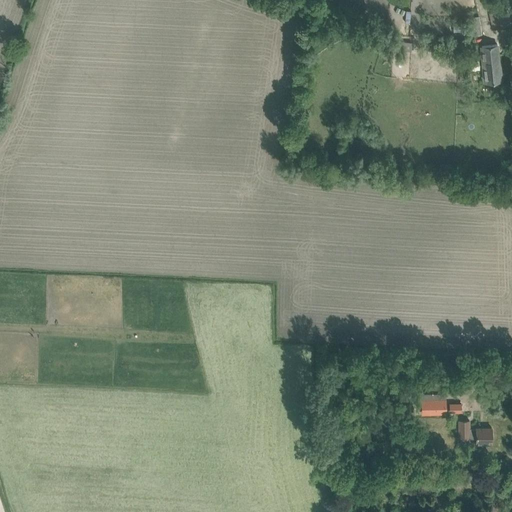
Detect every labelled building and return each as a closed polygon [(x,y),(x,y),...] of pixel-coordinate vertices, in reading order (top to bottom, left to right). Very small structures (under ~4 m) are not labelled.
[(511,0),(504,0),(487,5),(493,28),(511,22),(511,0)] [(482,61),(476,61),(476,68),(482,67),(483,69),(484,76),(484,82),(491,81),(501,80),(497,44),(487,45),(480,46),(482,61)] [(444,413),(444,393),(420,394),(421,414),(444,413)] [(469,401),(448,403),(448,413),(470,412),(469,401)] [(477,438),(477,442),(492,442),(492,427),(471,428),(471,421),(461,421),(461,438),(477,438)]
